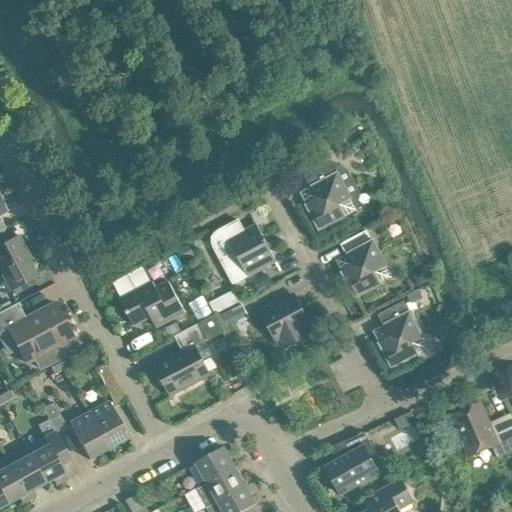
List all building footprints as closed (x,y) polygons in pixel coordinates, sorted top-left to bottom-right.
[(324,151),(315,155),(320,165),(329,160),(324,151)] [(332,163),(305,177),(317,198),(306,204),(320,230),(346,216),(340,205),(351,200),(332,163)] [(234,284),(275,262),(276,262),(257,224),(244,231),(239,220),(220,230),(216,233),(213,237),(213,242),(214,247),(233,283),(234,284)] [(367,230),(341,244),(352,265),(341,271),(355,297),(382,283),(376,273),(386,267),(367,230)] [(0,245),(0,276),(2,275),(10,290),(37,276),(24,252),(27,251),(19,236),(0,245)] [(189,244),(181,248),(187,260),(195,256),(189,244)] [(153,282),(120,299),(134,326),(151,317),(156,328),(186,313),(169,281),(156,288),(153,282)] [(210,303),(216,314),(239,302),(233,291),(210,303)] [(305,329),(311,326),(299,303),(294,306),(287,292),(274,299),(276,303),(261,312),(270,329),(274,326),(282,341),(283,340),(287,347),(309,336),(305,329)] [(404,301),(378,315),(389,336),(379,342),(392,368),(419,354),(413,343),(424,338),(404,301)] [(24,318),(17,304),(0,312),(0,331),(7,328),(26,363),(35,359),(40,368),(77,349),(71,339),(73,338),(54,303),(24,318)] [(226,312),(231,323),(251,314),(245,303),(226,312)] [(183,352),(155,367),(171,396),(210,375),(195,346),(208,339),(225,330),(216,314),(199,323),(175,336),(183,352)] [(72,355),(61,361),(65,368),(76,363),(72,355)] [(65,368),(61,361),(50,367),(54,374),(65,368)] [(125,399),(106,364),(95,369),(114,405),(125,399)] [(8,390),(0,395),(0,401),(2,404),(12,397),(8,390)] [(108,401),(88,412),(108,449),(128,438),(108,401)] [(42,408),(48,419),(56,434),(67,428),(53,402),(42,408)] [(511,451),(511,428),(507,430),(503,421),(491,426),(481,403),(452,416),(469,456),(492,446),(497,458),(511,451)] [(108,449),(88,412),(69,422),(89,459),(108,449)] [(416,421),(415,419),(412,412),(395,419),(400,430),(416,421)] [(66,452),(56,434),(48,419),(38,425),(44,437),(25,448),(44,484),(57,477),(60,483),(67,479),(56,458),(66,452)] [(376,453),(365,432),(330,448),(337,461),(326,467),(341,495),(380,473),(370,456),(376,453)] [(235,466),(224,447),(196,463),(207,482),(235,466)] [(44,484),(25,448),(6,458),(29,500),(36,496),(32,490),(44,484)] [(29,500),(6,458),(0,461),(0,492),(6,504),(19,498),(22,504),(29,500)] [(207,507),(246,485),(235,466),(207,482),(196,488),(207,507)] [(370,510),(366,511),(400,511),(400,510),(414,502),(401,479),(364,500),(370,510)] [(243,511),(257,504),(246,485),(207,507),(209,511),(243,511)] [(148,511),(138,495),(126,502),(132,511),(148,511)]
